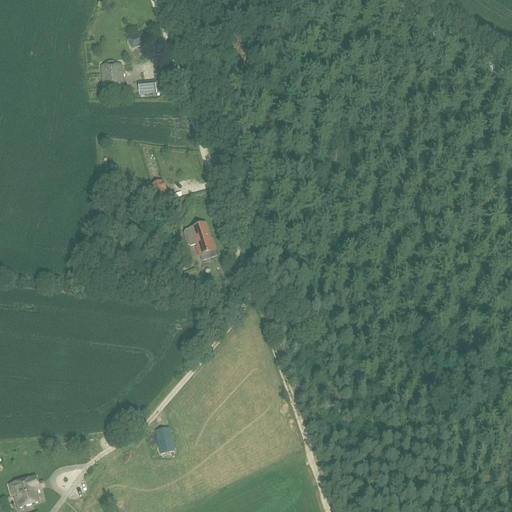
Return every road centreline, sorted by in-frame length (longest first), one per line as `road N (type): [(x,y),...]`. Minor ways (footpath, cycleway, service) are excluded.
road 1 (track): [(334,511),(155,0)]
road 2 (tertiary): [(511,76),(388,0)]
